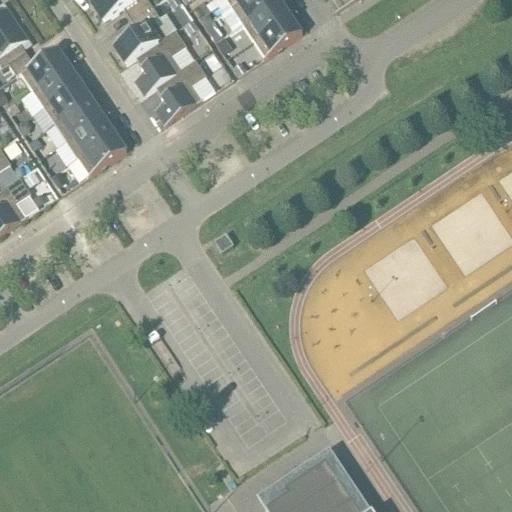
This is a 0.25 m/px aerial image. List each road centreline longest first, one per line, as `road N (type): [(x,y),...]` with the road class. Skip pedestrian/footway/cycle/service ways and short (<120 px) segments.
road 1 (residential): [(197,213),(375,94),(364,65)]
road 2 (residential): [(19,331),(197,213)]
road 3 (residential): [(337,43),(160,160)]
road 4 (residential): [(160,160),(0,268)]
road 5 (residential): [(53,0),(160,160)]
